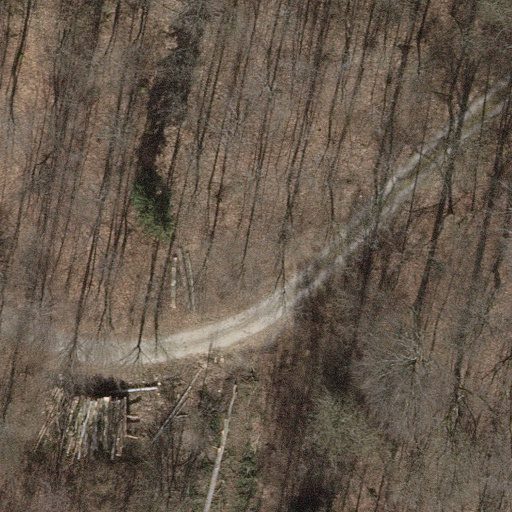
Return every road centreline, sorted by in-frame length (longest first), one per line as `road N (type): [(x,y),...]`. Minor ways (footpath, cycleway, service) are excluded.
road 1 (track): [(511,91),(385,197),(299,289),(233,331),(134,352),(53,339),(0,316)]
road 2 (track): [(254,321),(222,511)]
